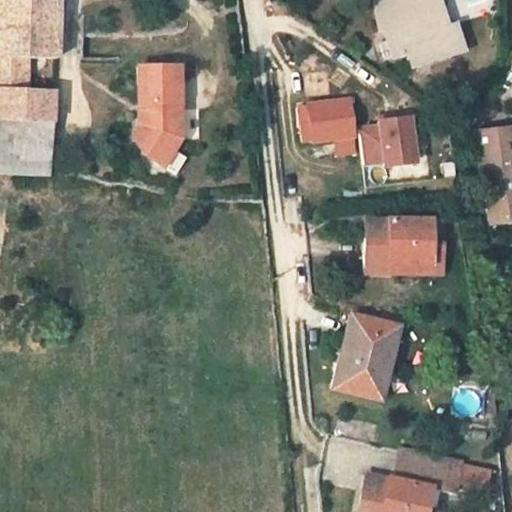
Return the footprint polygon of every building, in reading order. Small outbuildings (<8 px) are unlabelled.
[(37,0),(0,0),(0,57),(53,59),(54,40),(56,1),(49,1),(37,0)] [(389,0),(371,0),(379,33),(397,28),(389,0)] [(389,0),(397,28),(398,31),(383,35),(385,43),(378,44),(384,62),(407,55),(411,69),(462,54),(453,28),(445,31),(435,0),(389,0)] [(362,45),(351,37),(343,47),(355,55),(362,45)] [(367,49),(362,45),(355,55),(359,58),(367,49)] [(53,59),(0,57),(0,88),(51,91),(53,59)] [(178,67),(137,68),(138,106),(143,106),(143,119),(135,130),(150,141),(140,155),(159,167),(170,151),(179,139),(178,67)] [(51,91),(0,88),(0,122),(49,125),(51,91)] [(480,105),(467,110),(469,120),(478,117),(481,119),(495,114),(488,98),(480,105)] [(347,102),(306,106),(310,143),(334,140),(336,154),(352,152),(347,102)] [(306,106),(296,107),(300,144),(310,143),(306,106)] [(416,162),(411,116),(377,119),(377,123),(358,125),(362,163),(382,160),(382,166),(416,162)] [(0,122),(0,174),(46,177),(49,125),(0,122)] [(511,132),(511,127),(474,132),(487,227),(511,223),(511,132)] [(135,130),(129,138),(140,155),(150,141),(135,130)] [(185,160),(170,151),(159,167),(172,176),(185,160)] [(359,190),(358,192),(357,194),(358,197),(360,198),(362,198),(365,197),(367,195),(367,193),(366,191),(364,189),(361,189),(359,190)] [(386,240),(364,239),(363,274),(386,274),(386,264),(428,264),(428,254),(438,254),(439,221),(386,220),(386,240)] [(386,220),(364,220),(364,239),(386,240),(386,220)] [(428,264),(386,264),(386,274),(437,276),(438,254),(428,254),(428,264)] [(341,345),(346,346),(335,391),(377,400),(394,327),(348,317),(341,345)] [(341,345),(338,344),(328,389),(335,391),(346,346),(341,345)] [(387,496),(363,491),(358,511),(436,511),(440,487),(451,489),(456,460),(400,450),(395,480),(390,479),(387,496)] [(390,479),(366,474),(363,491),(387,496),(390,479)]
